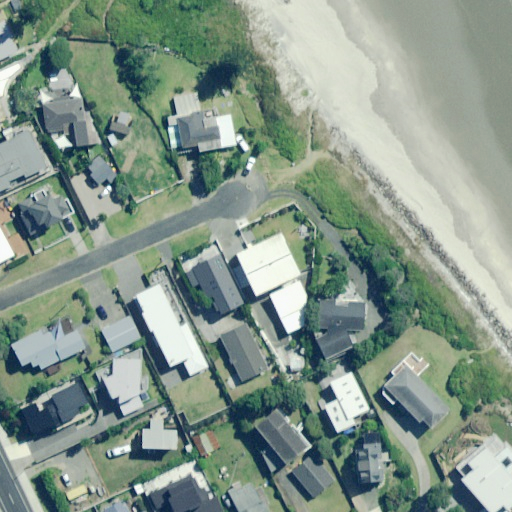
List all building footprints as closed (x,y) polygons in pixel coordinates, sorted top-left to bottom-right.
[(0,60),(17,53),(2,23),(0,23),(0,60)] [(202,121),(197,94),(174,98),(178,117),(166,119),(173,152),(178,151),(180,157),(235,146),(229,116),(202,121)] [(87,146),(81,99),(43,104),(46,132),(64,130),(66,149),(87,146)] [(115,111),(109,130),(127,135),(133,117),(115,111)] [(0,197),(40,178),(38,174),(46,170),(26,130),(0,142),(0,197)] [(86,169),(100,185),(106,180),(111,185),(118,178),(100,158),(86,169)] [(123,203),(111,186),(98,196),(109,213),(123,203)] [(46,196),(43,190),(31,196),(32,198),(17,205),(19,210),(16,211),(29,237),(74,214),(66,197),(60,200),(56,191),(46,196)] [(0,263),(13,257),(0,232),(0,263)] [(298,276),(279,235),(235,256),(240,267),(231,271),(240,290),(249,286),(254,297),(298,276)] [(204,263),(184,272),(192,289),(199,285),(206,299),(210,297),(219,316),(242,305),(220,260),(225,257),(219,245),(200,255),(204,263)] [(131,271),(134,278),(151,270),(148,263),(131,271)] [(161,292),(158,286),(133,297),(158,351),(166,370),(183,362),(190,376),(208,368),(171,287),(161,292)] [(306,299),(300,286),(271,299),(287,335),(305,327),(306,299)] [(315,340),(325,360),(358,344),(352,332),(361,332),(362,310),(367,306),(350,287),(333,302),(324,302),(322,330),(326,330),(326,335),(315,340)] [(139,340),(128,318),(101,332),(112,354),(139,340)] [(267,370),(245,325),(220,337),(243,383),(267,370)] [(47,367),(50,375),(61,370),(57,363),(84,350),(75,332),(52,342),(46,329),(10,346),(20,367),(28,363),(31,369),(39,365),(42,370),(47,367)] [(137,370),(142,351),(137,344),(109,359),(111,362),(95,372),(111,401),(114,400),(124,417),(143,407),(136,394),(137,370)] [(303,369),(292,344),(279,350),(289,374),(303,369)] [(449,411),(404,366),(384,387),(421,424),(423,422),(430,430),(449,411)] [(368,411),(350,374),(329,384),(337,401),(322,408),(335,434),(354,425),(351,419),(368,411)] [(80,395),(73,383),(58,392),(66,404),(80,395)] [(65,404),(52,410),(55,418),(68,411),(65,404)] [(308,447),(278,408),(265,418),(254,427),(269,447),(258,455),(273,475),(308,447)] [(150,421),(149,431),(142,430),(141,449),(174,451),(175,432),(162,432),(162,422),(150,421)] [(220,448),(210,428),(192,437),(202,457),(220,448)] [(511,492),(511,455),(507,450),(497,459),(484,444),(462,464),(467,469),(455,479),(477,502),(479,500),(490,511),(496,511),(501,508),(504,511),(507,511),(511,508),(511,493),(511,492)] [(384,481),(382,463),(398,461),(397,448),(381,450),(354,452),(356,484),(384,481)] [(334,482),(315,457),(294,473),(314,498),(334,482)] [(167,504),(170,511),(223,511),(217,498),(200,505),(196,496),(201,494),(194,480),(190,482),(187,477),(148,495),(155,509),(167,504)] [(266,511),(265,509),(272,505),(264,489),(257,492),(253,485),(242,490),(240,486),(227,492),(236,511),(266,511)] [(126,511),(121,501),(102,510),(102,511),(126,511)]
